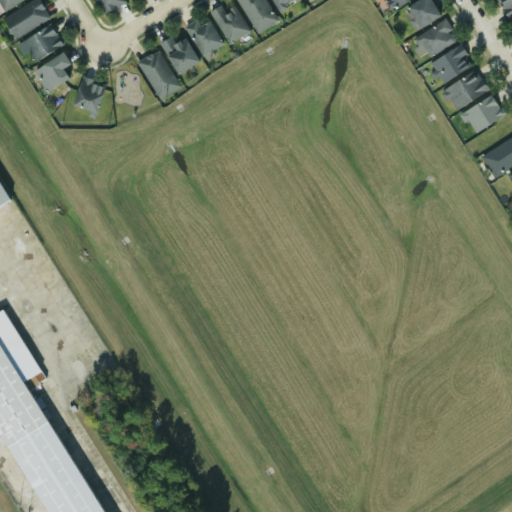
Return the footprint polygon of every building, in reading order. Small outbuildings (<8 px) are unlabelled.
[(0,19),(13,39),(48,18),(36,0),(30,0),(0,19)] [(21,0),(0,0),(0,9),(1,11),(21,0)] [(93,0),(102,14),(123,1),(122,0),(93,0)] [(236,0),(254,32),(276,20),(264,0),(236,0)] [(270,0),(275,10),(297,0),(270,0)] [(386,8),(408,0),(386,0),(387,1),(384,2),(386,8)] [(417,0),(402,10),(416,30),(438,15),(428,0),(417,0)] [(511,16),(511,0),(495,0),(507,19),(511,16)] [(233,5),(223,11),(219,4),(208,11),(228,43),(249,31),(233,5)] [(456,39),(442,18),(414,38),(428,58),(456,39)] [(183,27),(202,56),(222,43),(207,19),(199,25),(196,19),(183,27)] [(21,43),(35,62),(60,43),(46,24),(21,43)] [(183,37),(174,43),(169,36),(158,43),(177,74),(198,61),(183,37)] [(472,64),(459,44),(429,63),(441,83),(472,64)] [(135,62),(157,99),(179,86),(156,49),(135,62)] [(68,63),(60,51),(32,72),(46,92),(66,78),(59,69),(68,63)] [(487,90),(474,69),(441,90),(454,110),(487,90)] [(104,86),(81,76),(69,105),(91,114),(104,86)] [(474,133),(503,112),(489,93),(460,115),(474,133)] [(511,164),(511,137),(478,155),(490,177),(511,164)] [(0,203),(8,199),(1,188),(0,188),(0,203)] [(105,511),(29,390),(47,378),(3,309),(0,310),(0,431),(50,511),(105,511)]
